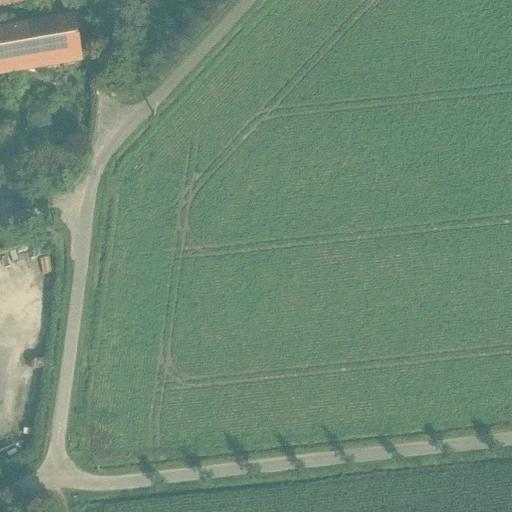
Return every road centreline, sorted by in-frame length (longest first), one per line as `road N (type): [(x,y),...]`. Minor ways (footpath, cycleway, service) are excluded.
road 1 (unclassified): [(55,476),(98,162),(247,0)]
road 2 (unclassified): [(55,476),(103,481),(511,439)]
road 3 (track): [(118,0),(113,142)]
